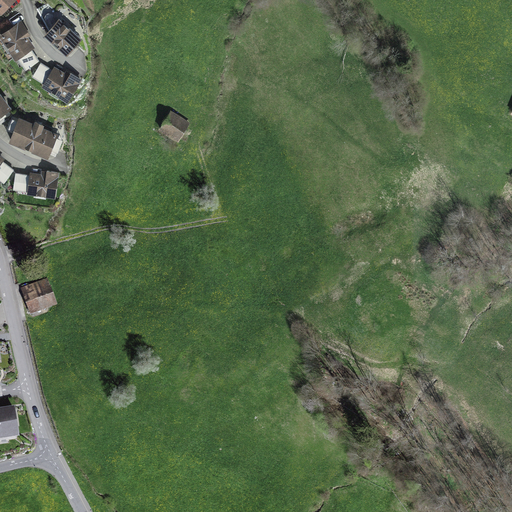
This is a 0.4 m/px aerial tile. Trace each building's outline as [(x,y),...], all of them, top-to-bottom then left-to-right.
[(76,42),(56,20),(42,34),(61,55),(76,42)] [(0,52),(3,58),(7,57),(22,49),(26,47),(14,23),(0,30),(0,52)] [(22,49),(7,57),(12,68),(27,60),(22,49)] [(30,83),(40,69),(30,62),(20,76),(30,83)] [(54,100),(69,80),(57,71),(54,75),(42,66),(40,69),(30,83),(54,100)] [(186,126),(166,112),(155,128),(175,142),(186,126)] [(53,137),(19,122),(10,142),(45,157),(53,137)] [(19,172),(18,175),(15,190),(46,197),(50,174),(35,171),(34,175),(19,172)] [(18,175),(6,173),(3,188),(15,190),(18,175)] [(20,234),(7,238),(10,248),(23,244),(20,234)] [(56,306),(49,282),(20,291),(27,314),(56,306)] [(404,303),(384,289),(372,306),(391,320),(404,303)] [(0,437),(14,436),(12,411),(0,412),(0,437)]
